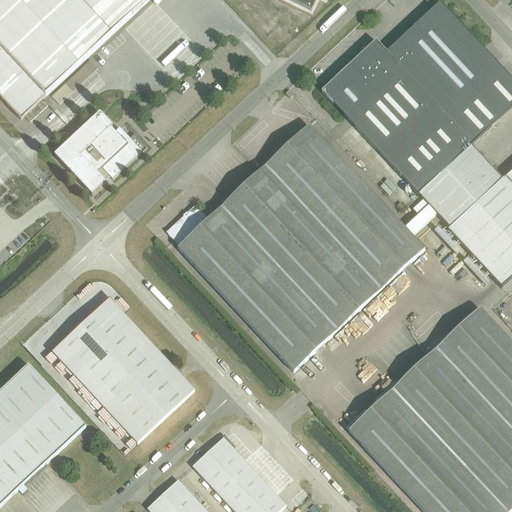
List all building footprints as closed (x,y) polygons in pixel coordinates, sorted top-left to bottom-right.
[(0,0),(0,97),(21,120),(25,117),(30,123),(49,106),(43,100),(150,0),(0,0)] [(287,0),(311,11),(316,0),(287,0)] [(362,54),(322,92),(416,194),(418,196),(419,197),(418,197),(418,198),(419,197),(423,201),(428,207),(419,216),(405,229),(413,237),(436,216),(449,230),(448,232),(502,289),(511,279),(511,172),(505,179),(504,180),(503,179),(502,180),(472,147),(473,147),(472,146),(499,120),(511,108),(511,80),(501,68),(494,61),(441,3),(440,3),(416,26),(387,53),(376,42),(367,50),(366,49),(363,51),(362,52),(362,53),(362,54)] [(69,81),(52,97),(59,105),(77,89),(69,81)] [(290,99),(293,96),(294,96),(289,91),(285,95),(290,99)] [(113,127),(100,113),(55,156),(92,196),(106,183),(105,182),(110,178),(113,181),(148,149),(135,135),(129,140),(120,129),(115,134),(110,130),(113,127)] [(196,206),(167,233),(180,248),(178,249),(294,374),(416,260),(425,251),(413,237),(405,229),(309,126),(209,220),(196,206)] [(195,392),(174,370),(110,301),(52,354),(137,445),(195,392)] [(510,511),(511,511),(511,343),(486,316),(480,309),(349,432),(423,511),(510,511)] [(29,366),(0,393),(0,508),(86,428),(29,366)] [(224,440),(193,468),(233,511),(281,511),(287,507),(224,440)] [(148,511),(206,511),(178,482),(148,511)]
